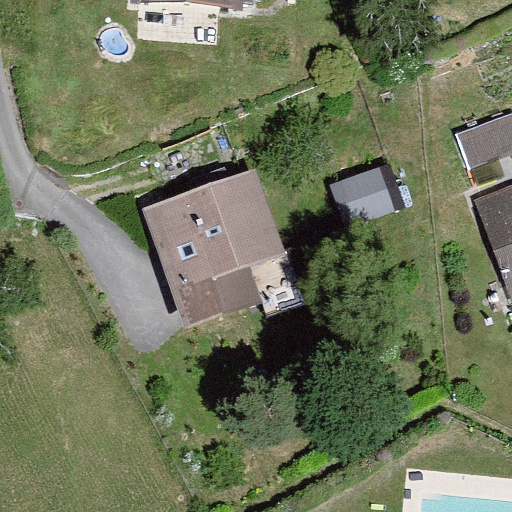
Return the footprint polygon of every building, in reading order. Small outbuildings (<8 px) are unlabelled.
[(245,0),(131,0),(131,11),(244,17),(245,0)] [(471,175),(511,160),(511,117),(457,138),(471,175)] [(389,170),(330,191),(345,235),(405,214),(389,170)] [(254,177),(142,216),(185,338),(264,310),(252,277),(285,266),(254,177)] [(511,189),(473,204),(508,296),(511,294),(511,189)]
